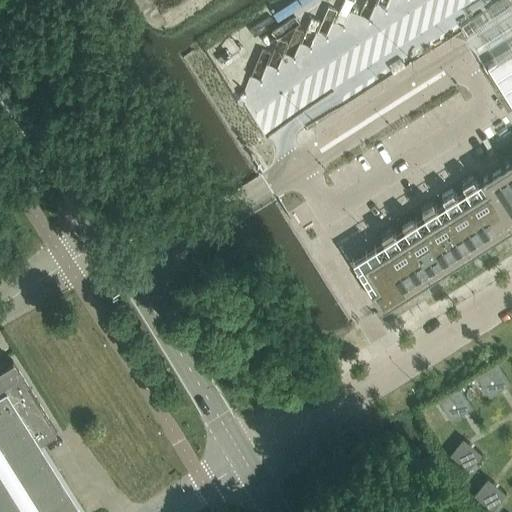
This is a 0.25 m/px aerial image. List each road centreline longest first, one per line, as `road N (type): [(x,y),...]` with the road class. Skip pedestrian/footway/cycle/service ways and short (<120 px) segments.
road 1 (unclassified): [(0,82),(131,275),(244,466)]
road 2 (unclassified): [(244,466),(511,295)]
